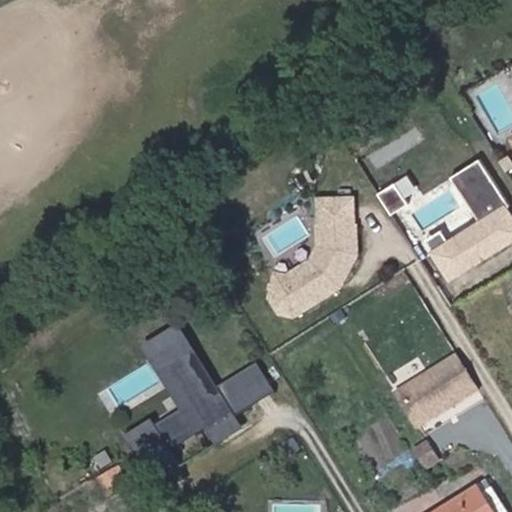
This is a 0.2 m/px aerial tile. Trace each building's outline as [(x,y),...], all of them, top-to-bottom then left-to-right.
[(511,66),(511,95),(504,100),(511,114),(511,124),(491,136),(503,157),(511,152),(511,48),(504,53),(511,66)] [(431,276),(503,229),(491,212),(488,214),(483,207),(487,205),(490,202),(460,156),(432,174),(461,220),(430,240),(414,250),(431,276)] [(396,207),(422,186),(409,171),(384,192),(396,207)] [(488,214),(491,212),(487,205),(483,207),(488,214)] [(336,231),(334,206),(301,209),(302,234),(336,231)] [(406,238),(414,250),(430,240),(422,227),(406,238)] [(341,262),(338,231),(336,231),(302,234),(300,234),(302,254),(296,268),(272,283),(261,280),(255,305),(265,320),(279,324),(314,301),(322,284),(328,287),(341,262)] [(325,294),(328,287),(322,284),(314,301),(325,294)] [(511,296),(496,305),(511,333),(511,296)] [(134,358),(171,422),(181,416),(152,365),(179,350),(172,337),(134,358)] [(118,453),(142,494),(171,478),(161,460),(187,445),(198,439),(200,444),(228,428),(240,421),(223,392),(208,401),(179,350),(152,365),(181,416),(171,422),(146,436),(118,453)] [(461,394),(439,360),(388,394),(394,404),(385,410),(401,433),(461,394)] [(249,378),(223,392),(240,421),(265,406),(249,378)] [(388,394),(378,400),(385,410),(394,404),(388,394)] [(198,439),(187,445),(197,463),(236,441),(228,428),(200,444),(198,439)] [(114,446),(118,453),(146,436),(143,430),(114,446)] [(431,439),(416,448),(427,467),(442,459),(431,439)] [(421,468),(409,449),(395,458),(407,477),(421,468)] [(480,489),(469,496),(477,507),(488,501),(480,489)] [(442,511),(494,511),(488,501),(477,507),(469,496),(442,511)]
